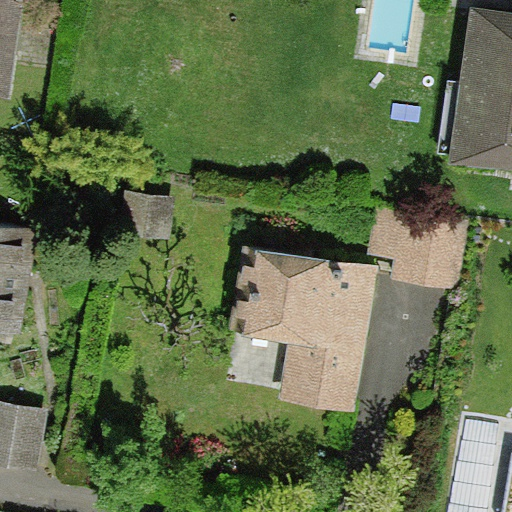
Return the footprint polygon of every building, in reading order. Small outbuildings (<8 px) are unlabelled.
[(0,0),(0,93),(13,95),(24,0),(0,0)] [(511,11),(471,6),(450,156),(511,164),(511,11)] [(178,197),(129,190),(124,227),(173,235),(178,197)] [(463,222),(377,206),(369,247),(395,252),(391,271),(452,282),(463,222)] [(0,331),(24,335),(41,236),(0,229),(0,331)] [(279,391),(351,403),(375,261),(251,240),(237,323),(289,332),(279,391)] [(48,408),(0,400),(0,461),(39,468),(48,408)] [(443,410),(436,511),(502,511),(509,415),(443,410)]
